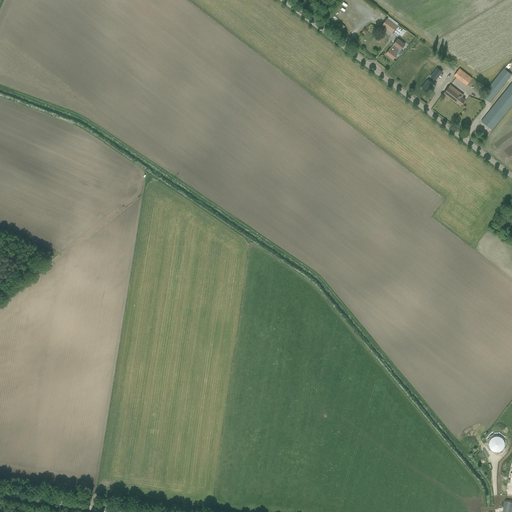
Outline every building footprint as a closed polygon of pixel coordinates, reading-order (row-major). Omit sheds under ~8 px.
[(403,29),(398,25),(397,25),(387,18),(382,25),(397,37),(403,29)] [(396,53),(399,50),(400,51),(405,44),(397,38),(392,44),(394,45),(393,47),(392,46),(390,49),(390,48),(386,54),(393,60),(397,54),(396,53)] [(465,85),(471,78),(459,67),(453,74),(465,85)] [(436,80),(442,72),(436,68),(432,73),(434,74),(431,77),(436,80)] [(504,68),(481,96),(489,102),(511,75),(504,68)] [(427,91),(430,87),(433,84),(428,80),(422,88),(427,91)] [(492,129),(511,103),(511,82),(481,121),(492,129)] [(450,85),(444,92),(460,105),(465,99),(462,97),(463,95),(450,85)] [(507,440),(507,439),(507,438),(506,437),(506,436),(505,435),(504,434),(503,433),(502,432),(501,432),(500,432),(499,432),(498,432),(497,432),(496,432),(495,433),(494,434),(493,434),(493,435),(492,435),(492,436),(492,437),(491,437),(491,438),(491,439),(491,440),(491,441),(491,442),(492,443),(492,444),(493,445),(494,446),(495,446),(495,447),(496,447),(497,447),(498,447),(499,447),(500,447),(501,447),(502,447),(503,447),(503,446),(504,446),(504,445),(505,445),(505,444),(506,443),(506,442),(507,441),(507,440)]
